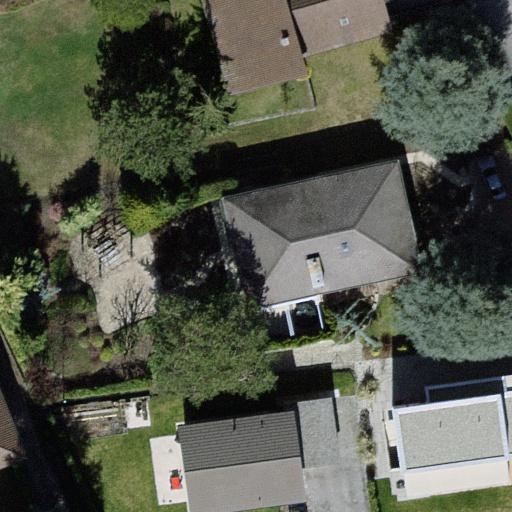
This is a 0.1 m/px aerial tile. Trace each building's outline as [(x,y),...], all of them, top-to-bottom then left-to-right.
[(192,0),(219,91),(292,69),(290,60),(379,34),(368,0),(192,0)] [(385,166),(213,202),(237,316),(409,280),(385,166)] [(511,451),(511,374),(426,386),(428,402),(391,406),(398,465),(511,451)] [(296,417),(182,433),(192,511),(274,511),(309,507),(296,417)] [(0,419),(0,467),(16,461),(0,419)]
